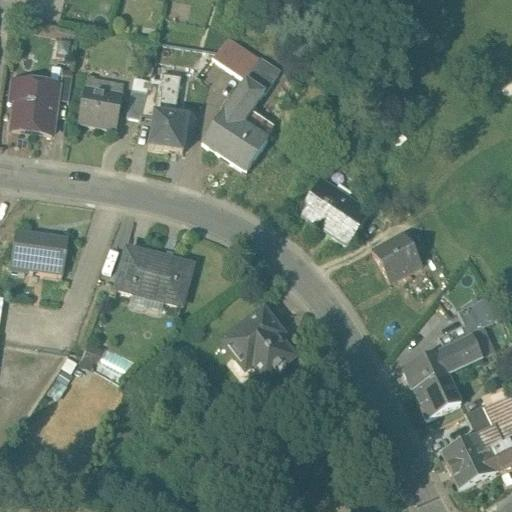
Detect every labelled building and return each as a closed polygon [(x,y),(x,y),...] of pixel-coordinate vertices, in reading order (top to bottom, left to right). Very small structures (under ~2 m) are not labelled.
[(279,76),(227,41),(211,61),(244,83),(244,82),(264,95),(265,96),(279,76)] [(451,69),(437,53),(427,62),(440,78),(451,69)] [(180,80),(161,77),(160,83),(153,121),(148,151),(182,156),(188,120),(174,118),(180,80)] [(72,80),(59,78),(57,88),(58,88),(56,104),(68,105),(72,80)] [(150,83),(134,80),(126,121),(140,123),(142,119),(150,83)] [(57,88),(13,82),(10,104),(15,105),(11,133),(52,139),(56,104),(58,88),(57,88)] [(160,83),(150,82),(150,83),(142,119),(153,121),(160,83)] [(264,95),(244,82),(244,83),(223,115),(242,128),(251,114),(264,95)] [(122,98),(84,91),(77,126),(116,133),(122,98)] [(242,128),(223,115),(222,115),(201,146),(246,176),(267,144),(265,143),(273,130),(251,114),(242,128)] [(369,216),(321,184),(298,217),(346,250),(369,216)] [(390,203),(370,190),(362,201),(382,215),(390,203)] [(67,244),(16,237),(11,271),(29,274),(29,271),(63,275),(64,263),(66,263),(66,258),(65,258),(67,244)] [(404,238),(371,255),(389,288),(421,270),(404,238)] [(157,260),(126,252),(115,294),(181,312),(192,270),(173,264),(173,262),(158,258),(157,260)] [(479,307),(458,317),(469,338),(490,328),(479,307)] [(263,314),(223,345),(236,362),(243,356),(265,384),(294,362),(291,359),(292,356),(287,350),(285,350),(274,336),(278,333),(263,314)] [(445,355),(403,374),(412,395),(447,379),(471,368),(480,364),(471,343),(445,355)] [(485,375),(480,364),(471,368),(477,379),(485,375)] [(447,379),(412,395),(426,425),(460,409),(447,379)] [(511,418),(504,403),(484,412),(492,428),(511,419),(511,418)] [(478,438),(440,455),(449,475),(504,449),(495,431),(478,439),(478,438)] [(504,449),(449,475),(458,494),(496,476),(495,476),(511,467),(511,449),(510,446),(504,449)]
